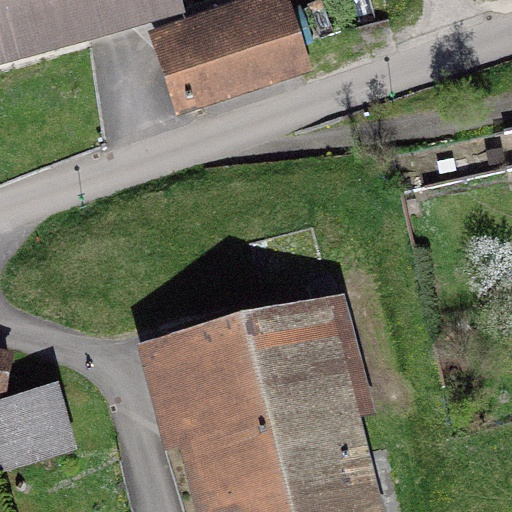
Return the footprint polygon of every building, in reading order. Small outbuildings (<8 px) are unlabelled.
[(0,0),(0,60),(202,5),(200,0),(0,0)] [(356,19),(367,22),(377,17),(381,6),(377,0),(353,0),(351,8),(356,19)] [(184,109),(299,70),(291,48),(340,30),(330,1),(210,40),(213,47),(169,63),(184,109)] [(167,354),(207,511),(371,511),(318,316),(167,354)] [(0,358),(0,394),(2,395),(8,360),(0,358)] [(54,389),(0,405),(0,472),(72,452),(54,389)]
